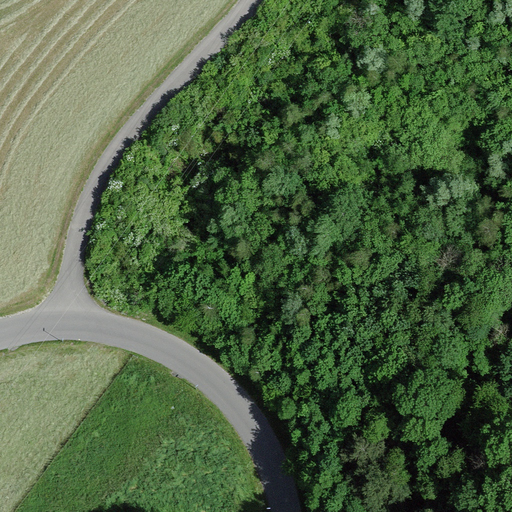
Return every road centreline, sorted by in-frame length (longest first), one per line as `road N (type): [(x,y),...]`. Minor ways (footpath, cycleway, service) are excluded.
road 1 (motorway): [(0,463),(322,207),(511,23)]
road 2 (motorway): [(409,0),(265,136),(0,346)]
road 3 (unclassified): [(0,334),(101,327),(182,357),(250,421),(272,460),(285,511)]
